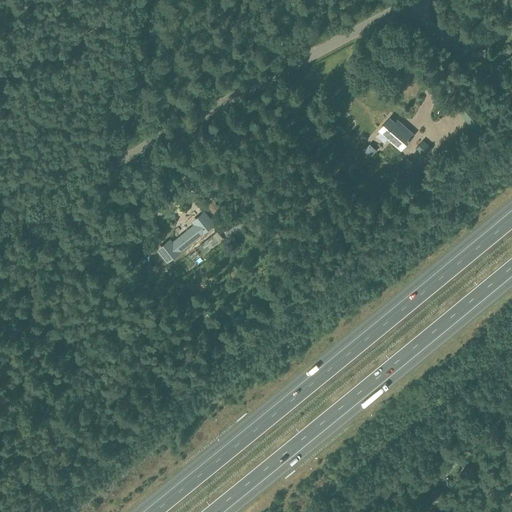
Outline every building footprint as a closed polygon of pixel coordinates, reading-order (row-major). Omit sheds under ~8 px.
[(471,127),(475,132),(490,120),(468,93),(453,105),(471,127)] [(377,135),(377,137),(383,142),(385,142),(388,139),(400,149),(413,134),(406,128),(400,123),(399,124),(395,121),(394,122),(389,118),(378,130),(380,131),(377,135)] [(422,140),(415,149),(419,152),(423,156),(424,157),(431,148),(422,140)] [(369,143),(363,150),(371,157),(376,150),(369,143)] [(407,158),(401,165),(408,171),(414,164),(407,158)] [(205,236),(216,228),(205,214),(192,223),(194,225),(174,240),(172,237),(157,249),(168,263),(183,252),(182,250),(203,234),(205,236)] [(231,217),(225,222),(229,228),(235,223),(231,217)] [(239,221),(226,231),(234,242),(247,232),(239,221)] [(217,233),(199,247),(206,256),(225,242),(217,233)] [(153,269),(148,264),(141,271),(146,276),(153,269)]
